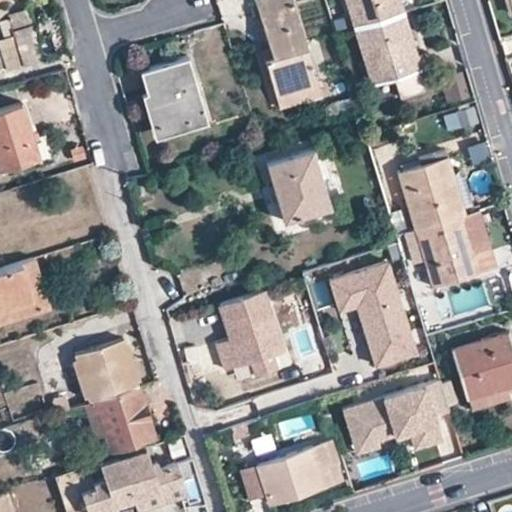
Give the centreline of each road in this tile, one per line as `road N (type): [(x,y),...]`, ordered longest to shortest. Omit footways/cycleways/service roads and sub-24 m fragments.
road 1 (residential): [(84,37),(111,141),(110,191),(215,511)]
road 2 (residential): [(511,144),(469,0)]
road 3 (residential): [(378,511),(511,471)]
